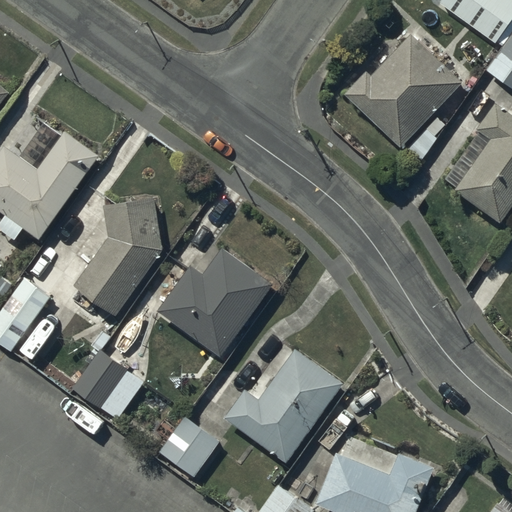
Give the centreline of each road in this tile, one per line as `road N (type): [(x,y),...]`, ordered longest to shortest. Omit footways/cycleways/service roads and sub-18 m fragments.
road 1 (residential): [(511,416),(459,372),(341,206),(228,122)]
road 2 (residential): [(228,122),(58,0)]
road 3 (residential): [(228,122),(315,0)]
